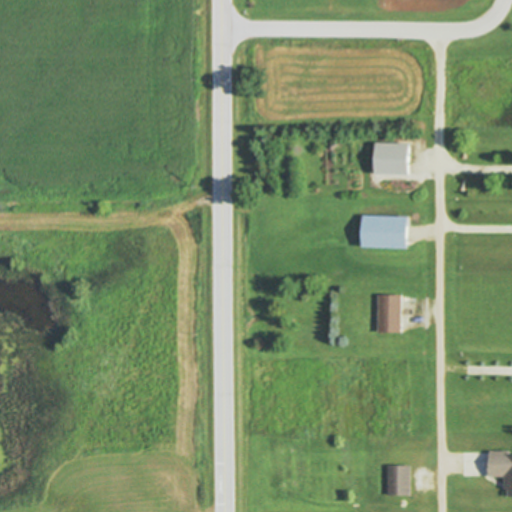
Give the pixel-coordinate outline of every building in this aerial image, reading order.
[(408,176),(408,145),(374,144),(374,176),(408,176)] [(406,250),(407,218),(361,217),(360,249),(406,250)] [(402,297),(378,297),(377,335),(401,335),(402,297)] [(511,456),(509,457),(509,452),(488,453),(489,479),(505,479),(505,499),(511,498),(511,456)] [(410,467),(387,467),(387,498),(411,498),(410,467)]
